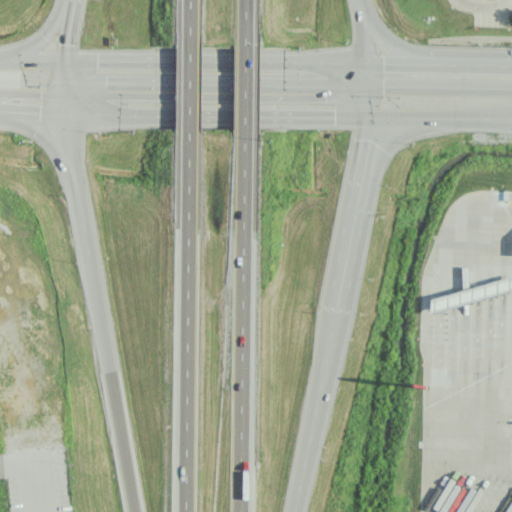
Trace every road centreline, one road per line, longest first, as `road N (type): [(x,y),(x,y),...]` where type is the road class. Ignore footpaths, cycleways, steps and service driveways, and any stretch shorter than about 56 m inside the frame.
road 1 (motorway): [(292,511),(335,307),(365,86)]
road 2 (motorway): [(71,114),(133,511)]
road 3 (motorway): [(238,511),(243,130)]
road 4 (motorway): [(188,130),(184,511)]
road 5 (primary): [(70,91),(365,86)]
road 6 (primary): [(71,114),(362,118)]
road 7 (primary): [(299,62),(69,60)]
road 8 (primary): [(362,118),(511,115)]
road 9 (primary): [(511,86),(365,86)]
